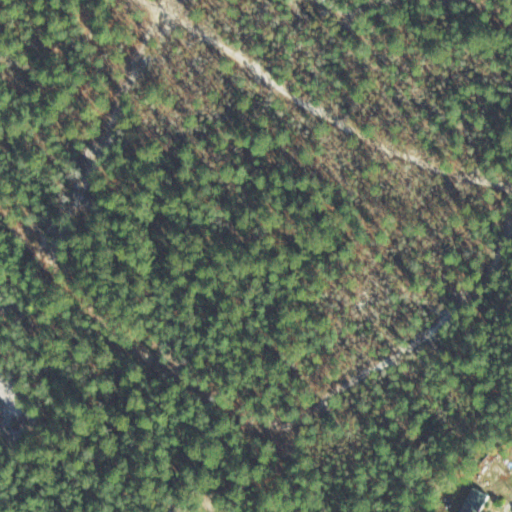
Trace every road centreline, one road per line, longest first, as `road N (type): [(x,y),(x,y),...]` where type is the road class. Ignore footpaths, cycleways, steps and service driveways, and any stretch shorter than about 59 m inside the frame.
road 1 (residential): [(511,321),(269,435),(164,511)]
road 2 (residential): [(511,174),(190,0)]
